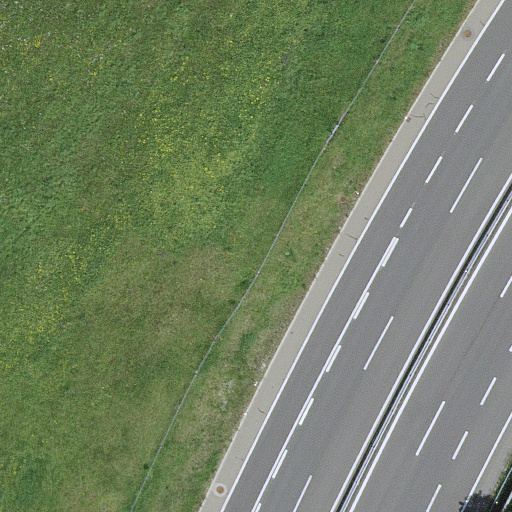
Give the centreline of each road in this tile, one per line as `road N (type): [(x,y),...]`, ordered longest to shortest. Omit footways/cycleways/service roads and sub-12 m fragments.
road 1 (trunk): [(511,110),(361,373),(293,511)]
road 2 (trunk): [(388,511),(511,275)]
